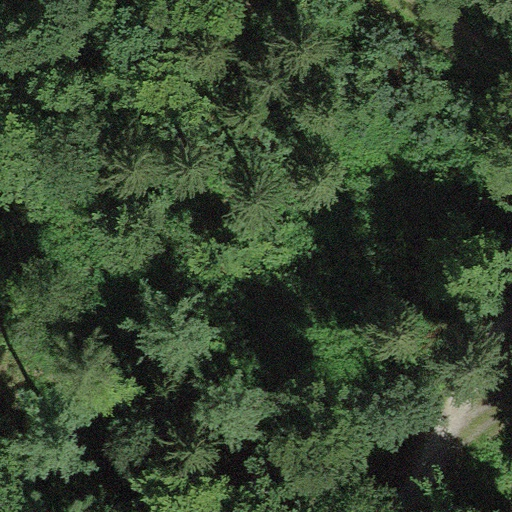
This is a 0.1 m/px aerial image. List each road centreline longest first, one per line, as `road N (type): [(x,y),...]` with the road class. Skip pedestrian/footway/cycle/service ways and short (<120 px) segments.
road 1 (track): [(511,313),(408,511)]
road 2 (track): [(511,71),(411,0)]
